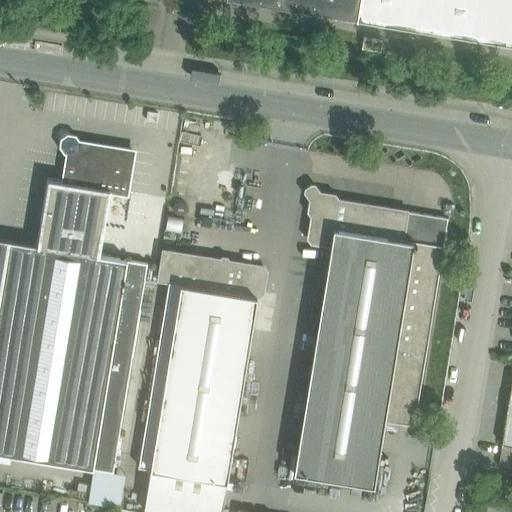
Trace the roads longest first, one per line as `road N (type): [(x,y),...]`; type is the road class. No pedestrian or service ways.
road 1 (unclassified): [(0,60),(503,145)]
road 2 (unclassified): [(445,511),(503,145)]
